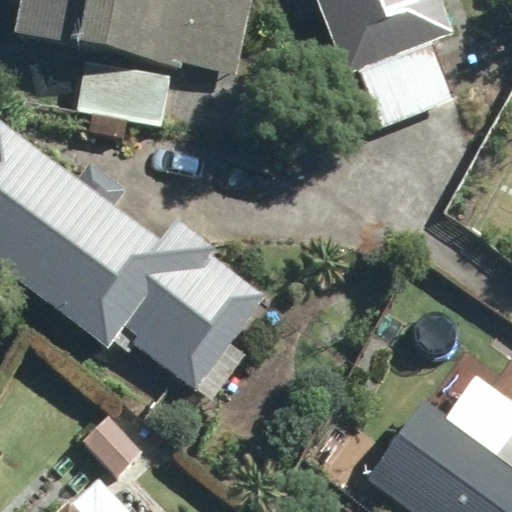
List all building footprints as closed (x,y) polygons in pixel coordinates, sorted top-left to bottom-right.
[(28,0),(21,34),(216,79),(234,0),(28,0)] [(314,0),(346,80),(458,37),(443,0),(314,0)] [(4,128),(0,133),(0,259),(207,412),(287,304),(182,227),(167,248),(4,128)] [(511,511),(511,471),(425,410),(369,489),(402,511),(511,511)] [(111,411),(79,441),(118,484),(151,454),(111,411)]
